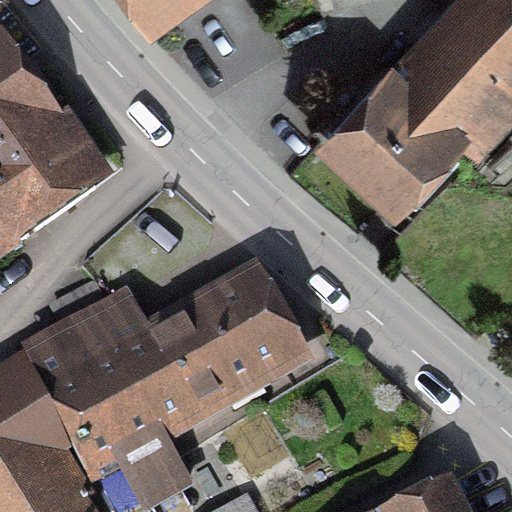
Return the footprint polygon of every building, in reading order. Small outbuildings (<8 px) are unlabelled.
[(140,0),(150,13),(168,0),(140,0)] [(511,0),(473,0),(395,84),(390,80),(336,139),(394,194),(451,134),(474,155),(511,115),(511,0)] [(0,255),(94,189),(0,53),(0,255)] [(128,300),(26,357),(83,474),(114,456),(146,510),(187,488),(156,434),(290,358),(251,288),(117,365),(107,347),(143,326),(128,300)] [(61,446),(64,445),(33,377),(0,398),(0,511),(87,511),(83,504),(87,502),(86,496),(69,470),(72,468),(61,446)] [(457,511),(447,492),(409,511),(457,511)] [(225,511),(253,511),(246,500),(225,511)]
